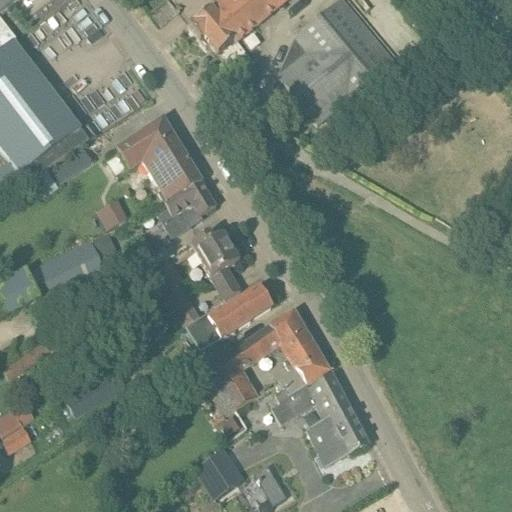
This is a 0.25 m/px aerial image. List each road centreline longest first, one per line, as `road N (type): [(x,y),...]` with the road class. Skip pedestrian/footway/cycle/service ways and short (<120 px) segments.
road 1 (residential): [(425,511),(218,147),(106,0)]
road 2 (track): [(511,270),(398,216),(256,131),(218,147)]
